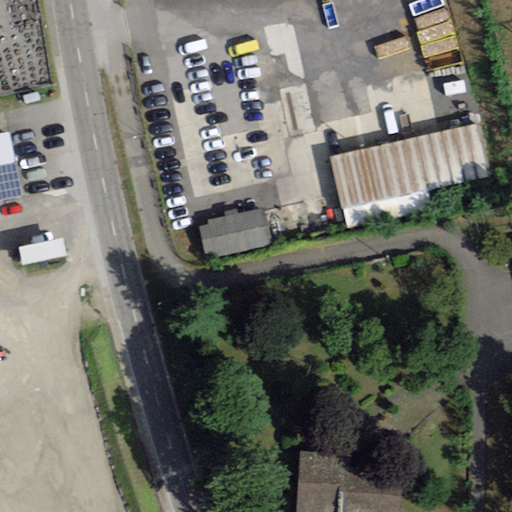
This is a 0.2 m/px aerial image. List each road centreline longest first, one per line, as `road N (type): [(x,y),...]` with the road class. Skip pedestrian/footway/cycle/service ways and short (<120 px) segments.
road 1 (unknown): [(81,54),(109,71),(162,275),(193,285),(460,224),(481,226),(495,234),(511,276),(494,382)]
road 2 (primary): [(189,511),(123,288),(71,0)]
